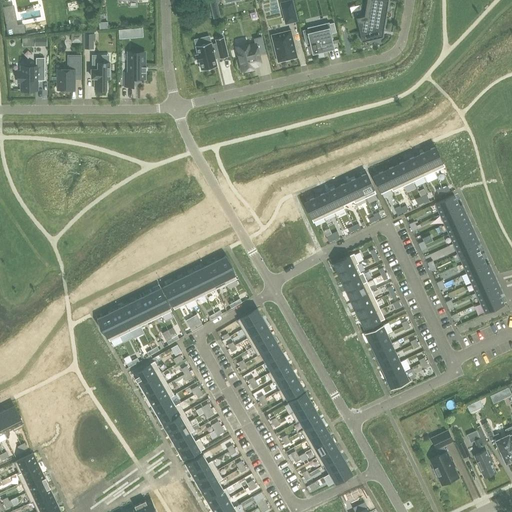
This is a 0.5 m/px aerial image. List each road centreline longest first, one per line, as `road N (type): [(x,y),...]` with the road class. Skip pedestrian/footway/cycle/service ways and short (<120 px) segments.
road 1 (residential): [(272,290),(195,336),(286,493),(295,508),(378,470)]
road 2 (residential): [(174,106),(393,53),(408,0)]
road 3 (residential): [(449,359),(386,227),(267,282)]
road 4 (unclassified): [(267,282),(174,106)]
road 5 (residential): [(0,109),(174,106)]
road 6 (unclassified): [(348,417),(272,290)]
road 7 (residential): [(348,417),(454,371),(449,359)]
